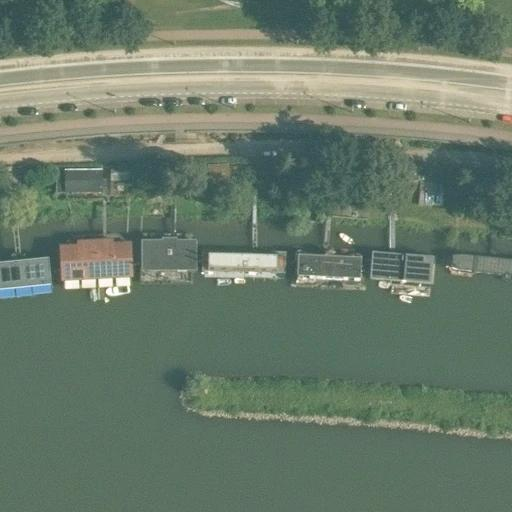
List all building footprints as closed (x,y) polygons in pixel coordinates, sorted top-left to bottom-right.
[(295,164),(295,179),(311,179),(310,163),(295,164)] [(385,165),(350,163),(349,182),(366,183),(366,175),(385,175),(385,165)] [(207,166),(207,182),(228,181),(227,165),(207,166)] [(206,178),(205,168),(205,166),(182,166),(182,169),(182,179),(206,178)] [(102,195),(102,172),(63,172),(63,195),(102,195)] [(102,245),(55,247),(57,288),(133,285),(131,243),(102,245)] [(192,275),(192,244),(142,245),(142,276),(192,275)] [(205,274),(277,276),(278,248),(206,246),(205,274)] [(360,278),(361,250),(293,248),(292,276),(360,278)] [(377,256),(375,282),(432,288),(434,262),(377,256)] [(511,263),(458,261),(457,279),(511,281),(511,263)] [(43,264),(0,264),(0,294),(7,294),(7,293),(43,291),(43,286),(48,286),(47,267),(43,267),(43,264)]
